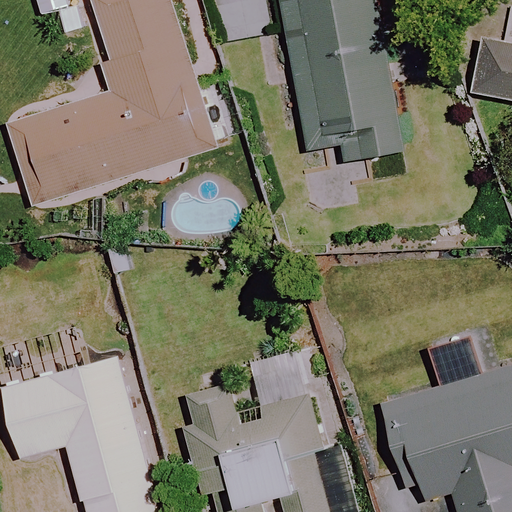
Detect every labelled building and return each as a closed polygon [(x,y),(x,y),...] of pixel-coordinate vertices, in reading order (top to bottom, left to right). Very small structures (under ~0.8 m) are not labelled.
[(221,151),(174,0),(94,0),(123,93),(12,127),(37,207),(221,151)] [(408,151),(382,0),(287,0),(312,150),(344,144),(347,162),(408,151)] [(511,46),(485,42),(475,93),(511,100),(511,46)] [(166,511),(124,357),(9,388),(28,458),(75,445),(93,511),(166,511)] [(511,511),(511,372),(393,405),(413,478),(414,489),(430,484),(437,498),(461,491),(467,511),(511,511)] [(247,406),(238,377),(188,392),(203,441),(196,443),(217,511),(265,511),(263,502),(286,495),(291,511),(366,511),(346,448),(339,451),(319,384),(271,399),(247,406)]
